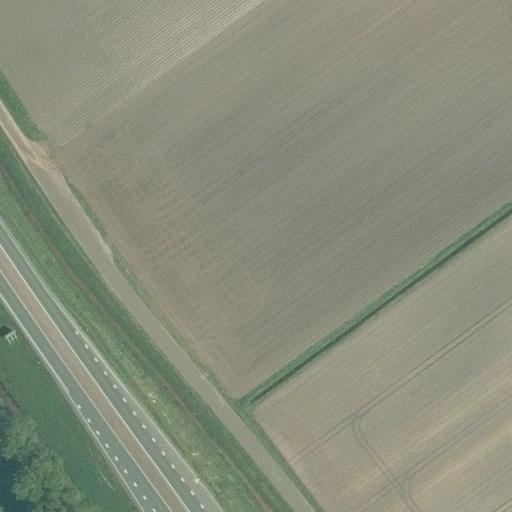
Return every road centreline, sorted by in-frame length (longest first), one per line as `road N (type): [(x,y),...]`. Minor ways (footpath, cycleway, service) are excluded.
road 1 (unclassified): [(301,511),(32,169),(0,114)]
road 2 (trunk): [(200,511),(0,234)]
road 3 (trunk): [(0,280),(159,511)]
